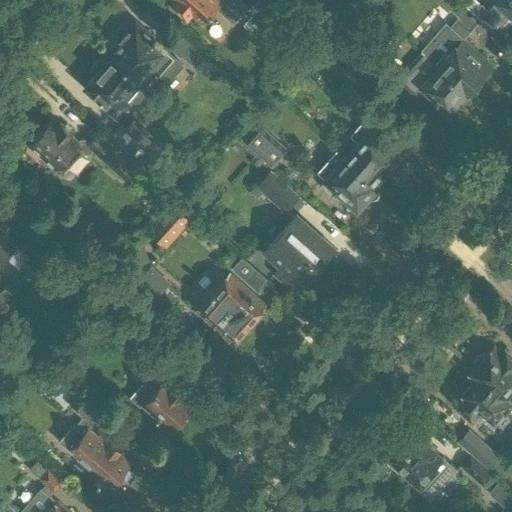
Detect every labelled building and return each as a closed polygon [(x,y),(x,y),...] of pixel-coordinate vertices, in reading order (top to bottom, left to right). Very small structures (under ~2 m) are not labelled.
[(170,0),(169,1),(184,15),(190,9),(201,20),(214,6),(232,22),(245,7),(236,0),(170,0)] [(256,0),(248,10),(271,30),(285,14),(269,0),(256,0)] [(469,31),(481,18),(460,0),(455,0),(449,7),(459,16),(456,20),(469,31)] [(511,0),(497,0),(489,10),(503,23),(511,14),(511,15),(511,0)] [(121,45),(112,55),(144,83),(151,90),(153,92),(164,80),(168,84),(184,65),(165,48),(165,47),(136,22),(129,29),(126,27),(117,38),(119,40),(118,42),(121,45)] [(356,49),(331,28),(321,41),(345,62),(356,49)] [(183,36),(171,50),(181,58),(182,56),(195,68),(196,67),(206,76),(215,65),(205,56),(203,57),(191,46),(193,44),(183,36)] [(462,38),(439,64),(469,91),(491,66),(472,49),(473,47),(462,38)] [(467,93),(469,91),(439,64),(422,50),(421,51),(423,52),(400,79),(413,91),(417,91),(422,85),(435,97),(429,104),(445,117),(466,93),(467,93)] [(144,83),(112,55),(105,63),(99,57),(91,67),(97,72),(85,85),(105,102),(102,105),(112,114),(115,111),(117,113),(127,103),(135,109),(151,90),(144,83)] [(338,89),(354,104),(362,95),(345,80),(338,89)] [(63,172),(82,151),(85,154),(90,153),(93,151),(125,180),(134,170),(144,178),(149,172),(140,164),(110,137),(100,130),(89,142),(85,139),(82,139),(79,143),(70,135),(73,133),(61,122),(58,125),(50,118),(28,144),(55,168),(57,166),(63,172)] [(359,141),(346,155),(378,184),(385,175),(384,172),(399,154),(362,121),(351,134),(359,141)] [(272,167),(288,149),(259,123),(243,141),(272,167)] [(110,137),(140,164),(152,151),(121,124),(110,137)] [(376,185),(378,184),(346,155),(338,148),(317,171),(326,178),(325,179),(327,180),(323,185),(330,192),(334,187),(347,198),(348,208),(357,207),(367,196),(372,199),(379,197),(380,190),(376,185)] [(255,186),(285,212),(300,195),(270,169),(255,186)] [(166,246),(190,220),(174,206),(150,232),(166,246)] [(304,280),(331,250),(295,217),(267,247),(263,251),(280,267),(276,271),(295,288),(303,279),(304,280)] [(0,265),(17,247),(5,236),(8,232),(0,224),(0,265)] [(198,308),(202,312),(234,340),(257,313),(256,312),(255,313),(247,305),(252,299),(254,298),(250,295),(248,297),(239,289),(241,287),(227,275),(214,289),(212,287),(208,292),(211,294),(198,308)] [(1,293),(0,292),(0,309),(4,313),(10,307),(5,302),(12,294),(6,288),(1,293)] [(153,365),(163,353),(130,323),(119,335),(153,365)] [(491,348),(474,367),(507,396),(511,389),(511,362),(502,354),(500,356),(491,348)] [(171,427),(195,401),(156,367),(130,397),(140,406),(143,402),(171,427)] [(511,428),(511,400),(507,396),(474,367),(466,376),(468,378),(458,390),(466,397),(460,403),(460,408),(467,414),(472,414),(478,407),(488,416),(487,418),(487,424),(493,429),(499,429),(501,427),(504,430),(510,430),(511,428)] [(56,437),(76,454),(93,469),(90,473),(103,484),(106,480),(110,484),(131,461),(121,452),(123,450),(109,437),(107,439),(97,431),(95,433),(86,425),(90,421),(91,421),(103,407),(83,389),(71,403),(81,412),(73,421),(71,420),(56,437)] [(470,453),(488,468),(498,456),(467,429),(456,441),(470,453)] [(397,472),(400,468),(418,484),(416,487),(430,500),(457,469),(437,452),(438,450),(416,430),(406,441),(403,439),(387,456),(389,458),(386,462),(397,472)] [(483,486),(494,474),(488,468),(470,453),(459,464),(483,486)] [(54,490),(61,481),(40,462),(32,471),(46,484),(54,490)] [(511,511),(511,492),(500,481),(489,492),(507,509),(503,511),(511,511)] [(41,487),(19,511),(18,511),(69,511),(50,495),(54,490),(46,484),(42,488),(41,487)] [(18,511),(19,511),(7,501),(0,509),(0,511),(18,511)]
